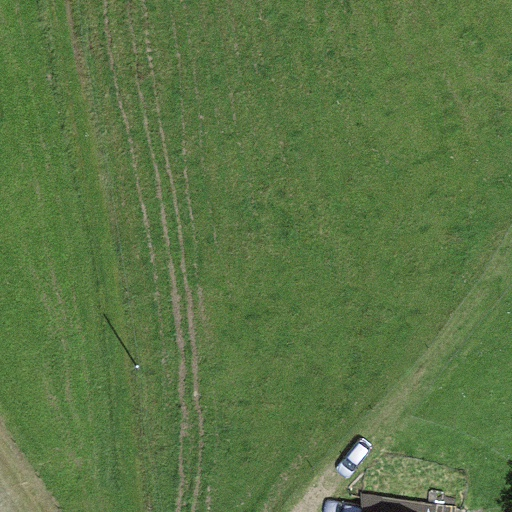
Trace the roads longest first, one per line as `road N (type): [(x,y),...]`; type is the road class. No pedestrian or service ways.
road 1 (track): [(60,0),(112,296),(136,511)]
road 2 (track): [(307,511),(482,297),(511,244)]
